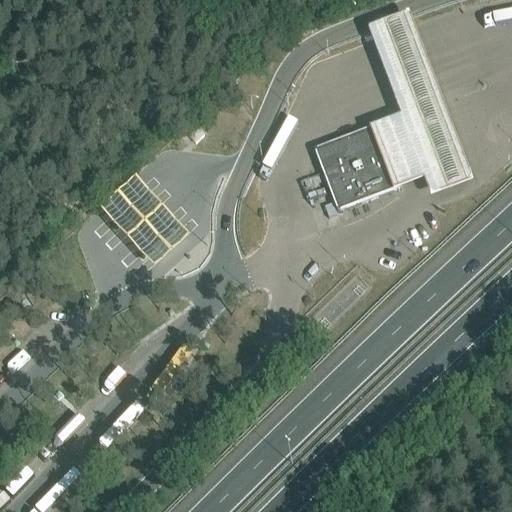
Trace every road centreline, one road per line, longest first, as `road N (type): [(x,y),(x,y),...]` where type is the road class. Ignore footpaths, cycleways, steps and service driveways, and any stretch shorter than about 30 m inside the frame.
road 1 (motorway): [(511,228),(211,511)]
road 2 (motorway): [(285,511),(511,300)]
